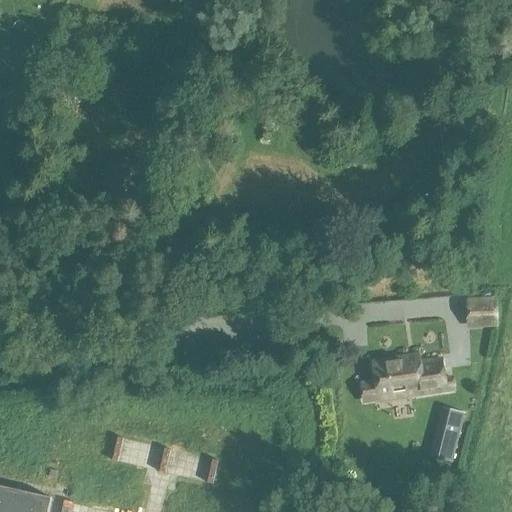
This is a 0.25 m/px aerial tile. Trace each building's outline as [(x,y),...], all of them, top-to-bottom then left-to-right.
[(78,76),(62,70),(54,95),(71,101),(78,76)] [(114,157),(99,216),(114,220),(130,161),(114,157)] [(466,299),(468,330),(499,329),(498,298),(466,299)] [(442,361),(424,364),(422,353),(373,361),(376,379),(362,381),(366,405),(457,391),(456,380),(445,382),(442,361)] [(456,448),(433,442),(429,459),(452,465),(456,448)] [(0,487),(0,511),(50,511),(53,500),(0,487)]
